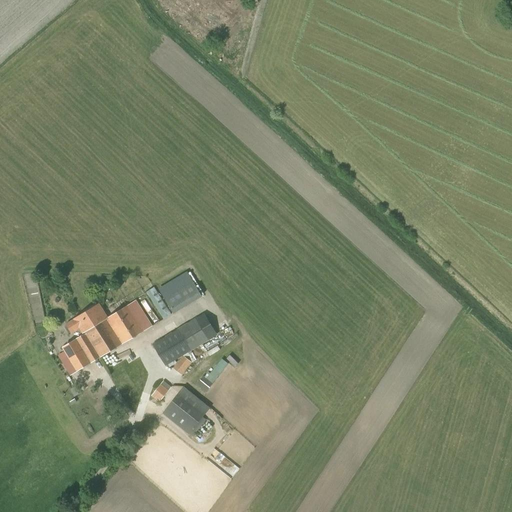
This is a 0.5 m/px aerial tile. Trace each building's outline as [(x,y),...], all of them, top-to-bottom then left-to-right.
[(165,318),(171,314),(154,287),(148,291),(165,318)] [(173,313),(188,305),(179,290),(164,299),(173,313)] [(89,338),(100,357),(145,330),(131,306),(109,319),(100,304),(82,315),(87,324),(94,335),(89,338)] [(63,347),(77,371),(100,357),(89,338),(94,335),(87,324),(82,315),(66,324),(67,325),(64,327),(68,333),(71,332),(72,333),(80,328),(84,335),(63,347)] [(178,329),(153,344),(166,367),(192,351),(178,329)] [(181,375),(192,362),(184,356),(173,368),(181,375)] [(205,393),(217,379),(208,372),(205,377),(203,376),(196,385),(205,393)] [(163,380),(151,396),(159,402),(172,387),(163,380)] [(189,435),(204,415),(178,394),(163,414),(189,435)]
